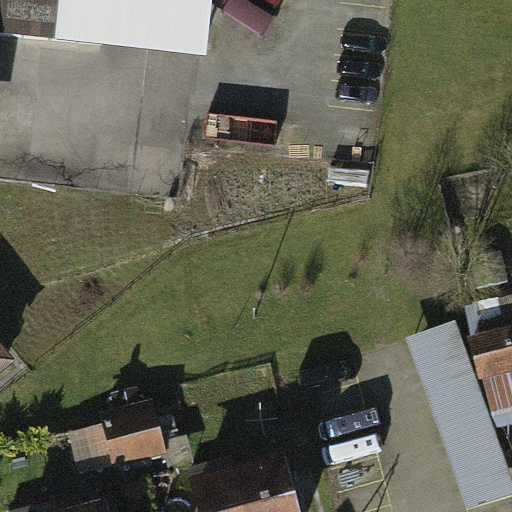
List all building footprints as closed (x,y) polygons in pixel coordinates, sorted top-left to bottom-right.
[(0,0),(0,38),(211,62),(218,0),(0,0)] [(511,468),(460,330),(413,347),(475,511),(486,511),(511,502),(511,468)] [(511,330),(474,341),(485,383),(511,375),(511,330)] [(0,389),(27,367),(0,335),(0,389)] [(102,417),(116,472),(173,458),(159,403),(102,417)] [(298,511),(290,465),(197,482),(202,511),(298,511)]
